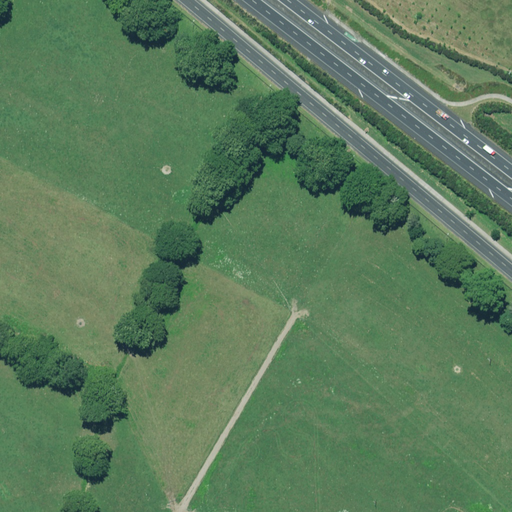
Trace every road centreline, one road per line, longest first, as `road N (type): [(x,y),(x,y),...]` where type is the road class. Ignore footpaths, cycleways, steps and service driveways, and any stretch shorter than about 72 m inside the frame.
road 1 (tertiary): [(187,0),(511,270)]
road 2 (motorway): [(511,201),(244,0)]
road 3 (motorway): [(272,0),(511,179)]
